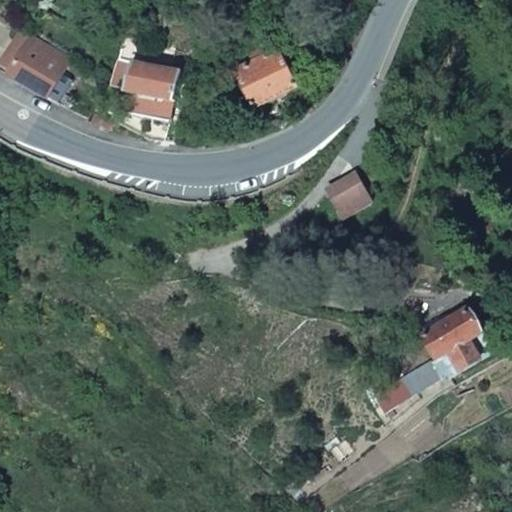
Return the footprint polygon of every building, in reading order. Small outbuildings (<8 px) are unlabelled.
[(0,62),(0,71),(7,75),(31,37),(20,30),(0,62)] [(48,99),(70,60),(31,37),(7,75),(48,99)] [(278,50),(235,71),(256,112),(298,89),(278,50)] [(180,73),(118,59),(110,95),(126,98),(124,106),(141,110),(141,112),(165,118),(168,102),(173,103),(180,73)] [(374,204),(357,176),(352,179),(330,191),(345,220),(374,204)] [(467,310),(423,335),(437,360),(446,376),(448,380),(480,361),(478,355),(470,342),(482,335),(467,310)] [(482,335),(470,342),(478,355),(489,349),(482,335)] [(437,360),(405,378),(416,395),(446,376),(437,360)] [(405,378),(376,395),(386,413),(416,395),(405,378)]
